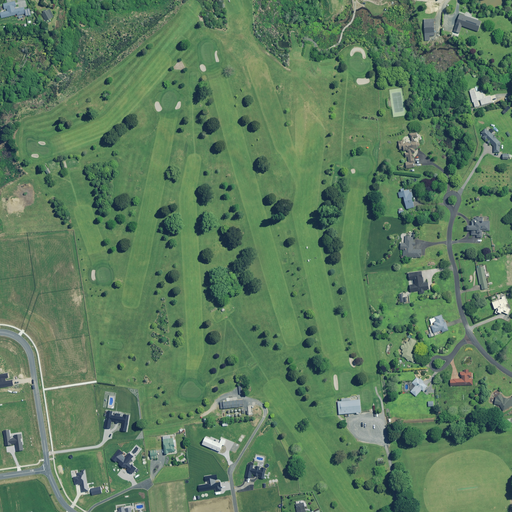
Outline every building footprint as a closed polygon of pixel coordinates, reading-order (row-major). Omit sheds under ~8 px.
[(1,12),(2,18),(17,15),(26,14),(26,16),(31,15),(30,9),(24,10),(24,7),(15,9),(15,7),(16,7),(15,1),(3,4),(5,9),(7,9),(7,11),(1,12)] [(42,14),(46,21),(54,17),(50,9),(47,11),(46,10),(43,11),(44,13),(42,14)] [(481,22),(460,14),(454,32),(459,33),(462,26),(478,32),(481,22)] [(434,36),(433,19),(424,20),(425,41),(430,40),(429,36),(434,36)] [(473,102),(475,107),(479,106),(478,101),(480,100),(482,105),(492,102),(491,97),(485,98),(484,94),(480,95),(480,92),(475,93),(474,90),(469,91),(473,102)] [(510,108),(508,106),(502,112),(505,115),(510,108)] [(494,153),(500,153),(500,147),(500,144),(499,144),(500,142),(489,131),(488,132),(485,129),(481,133),(484,136),(482,138),(486,141),(487,140),(488,140),(487,141),(489,144),(490,143),(494,147),(494,153)] [(417,138),(417,133),(410,134),(412,142),(403,143),(403,142),(398,142),(400,150),(404,149),(404,151),(408,151),(408,153),(405,154),(405,158),(408,157),(409,162),(406,163),(407,169),(414,168),(413,164),(415,164),(413,153),(414,154),(416,151),(414,150),(417,149),(417,147),(418,147),(420,146),(420,144),(418,143),(416,143),(416,142),(414,142),(413,138),(417,138)] [(404,189),(401,190),(402,193),(399,193),(400,199),(403,198),(406,210),(414,208),(412,198),(413,198),(411,193),(410,193),(409,191),(405,192),(404,189)] [(467,228),(467,232),(471,232),(471,236),(477,236),(477,238),(482,238),(482,232),(490,232),(490,222),(483,222),(483,218),(473,218),(473,222),(471,222),(471,227),(467,228)] [(403,251),(403,258),(421,259),(422,250),(414,250),(414,247),(415,247),(415,243),(414,243),(414,238),(410,238),(410,237),(405,236),(405,245),(401,244),(400,250),(403,250),(403,251)] [(488,289),(484,268),(477,269),(480,285),(481,285),(482,290),(488,289)] [(423,284),(421,272),(408,274),(409,281),(414,280),(415,285),(410,286),(411,293),(419,292),(420,295),(424,294),(424,291),(429,290),(428,283),(423,284)] [(496,310),(497,311),(498,311),(499,313),(498,315),(501,316),(502,314),(503,315),(503,313),(508,315),(510,311),(507,310),(506,308),(506,307),(505,306),(507,305),(505,297),(502,298),(502,300),(492,304),(495,311),(496,310)] [(431,327),(433,334),(442,331),(442,333),(448,331),(446,323),(444,324),(441,316),(435,318),(436,322),(433,323),(434,326),(431,327)] [(403,354),(402,357),(406,359),(406,360),(413,363),(416,357),(411,354),(417,342),(411,339),(409,343),(407,342),(406,344),(405,344),(402,350),(403,351),(402,353),(403,354)] [(450,381),(451,387),(473,386),(473,380),(469,380),(469,378),(471,378),(471,373),(469,373),(469,371),(464,371),(464,373),(460,373),(460,378),(462,378),(462,379),(453,380),(453,381),(450,381)] [(419,381),(417,378),(412,384),(416,387),(411,393),(416,397),(422,390),(423,392),(427,388),(423,384),(424,383),(420,380),(419,381)] [(500,406),(503,412),(511,406),(511,398),(509,400),(503,399),(501,396),(495,399),(496,400),(494,405),(500,406)] [(242,400),(220,403),(220,410),(243,407),(242,400)] [(338,403),(339,416),(361,414),(360,401),(338,403)] [(173,440),(163,441),(165,457),(169,456),(169,453),(175,453),(173,440)]
